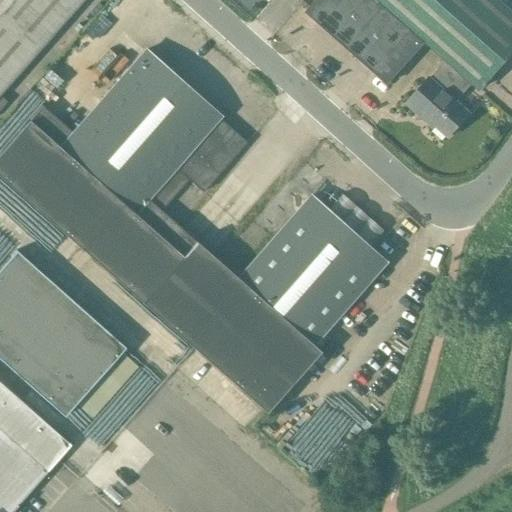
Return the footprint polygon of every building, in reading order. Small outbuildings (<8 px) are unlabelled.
[(0,0),(0,94),(84,0),(0,0)] [(425,42),(446,61),(465,77),(480,91),(511,54),(511,9),(501,0),(317,0),(307,12),(389,83),(425,42)] [(313,344),(384,263),(309,197),(238,278),(161,210),(189,179),(203,192),(247,143),(219,118),(220,117),(146,52),(74,133),(43,106),(0,154),(0,175),(267,411),(320,351),(313,344)] [(449,95),(465,77),(446,61),(431,78),(430,77),(406,103),(427,121),(429,119),(449,137),(470,113),(449,95)] [(16,251),(0,268),(0,358),(64,416),(76,403),(121,352),(125,347),(16,251)] [(0,511),(10,511),(48,470),(70,445),(0,382),(0,511)]
